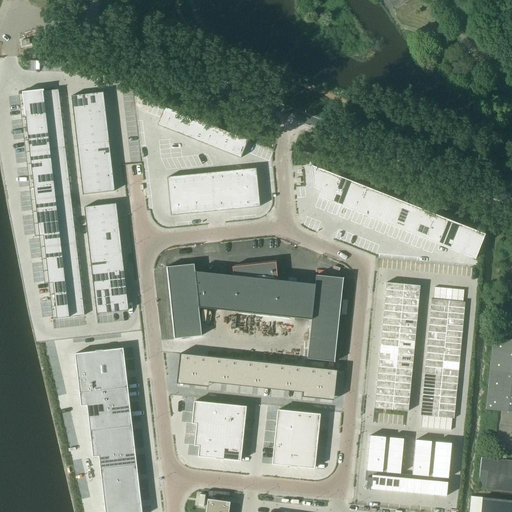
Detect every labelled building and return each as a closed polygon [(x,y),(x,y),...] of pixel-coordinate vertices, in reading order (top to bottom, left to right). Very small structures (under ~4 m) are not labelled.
[(42,90),(18,93),(20,105),(44,103),(43,95),(42,90)] [(59,93),(43,95),(44,103),(60,101),(59,93)] [(87,94),(71,96),(72,107),(88,105),(87,97),(87,94)] [(103,96),(87,97),(88,105),(104,104),(103,96)] [(60,101),(44,103),(45,110),(61,109),(60,101)] [(44,103),(20,105),(21,117),(45,114),(45,110),(44,103)] [(104,104),(88,105),(89,113),(105,112),(104,104)] [(88,105),(72,107),(73,115),(89,113),(88,105)] [(164,108),(157,126),(166,129),(173,111),(164,108)] [(61,109),(45,110),(45,114),(46,118),(61,117),(61,109)] [(173,111),(166,129),(174,132),(181,114),(173,111)] [(105,112),(89,113),(90,121),(106,119),(105,112)] [(89,113),(73,115),(74,123),(90,121),(89,113)] [(45,114),(21,117),(23,129),(46,126),(46,118),(45,114)] [(181,114),(174,132),(182,135),(189,118),(181,114)] [(61,117),(46,118),(46,126),(62,125),(61,117)] [(189,118),(182,135),(190,139),(198,121),(189,118)] [(106,119),(90,121),(91,129),(107,127),(106,119)] [(90,121),(74,123),(75,131),(91,129),(90,121)] [(198,121),(190,139),(199,142),(206,124),(198,121)] [(206,124),(199,142),(207,145),(214,127),(206,124)] [(62,125),(46,126),(47,134),(63,132),(62,125)] [(46,126),(23,129),(24,141),(48,138),(47,134),(46,126)] [(107,127),(91,129),(92,137),(108,135),(107,127)] [(214,127),(207,145),(215,149),(222,131),(214,127)] [(91,129),(75,131),(76,139),(92,137),(91,129)] [(222,131),(215,149),(223,152),(231,134),(222,131)] [(63,132),(47,134),(48,138),(48,142),(64,140),(63,132)] [(231,134),(223,152),(232,155),(239,137),(231,134)] [(108,135),(92,137),(93,145),(109,143),(108,135)] [(92,137),(76,139),(77,147),(93,145),(92,137)] [(239,137),(232,155),(240,158),(247,141),(239,137)] [(48,138),(24,141),(25,153),(49,150),(48,142),(48,138)] [(64,140),(48,142),(49,150),(65,148),(64,140)] [(109,143),(93,145),(94,153),(110,151),(109,143)] [(93,145),(77,147),(78,155),(94,153),(93,145)] [(65,148),(49,150),(50,158),(66,156),(65,148)] [(49,150),(25,153),(27,165),(51,162),(50,158),(49,150)] [(110,151),(94,153),(95,161),(111,159),(110,151)] [(94,153),(78,155),(79,163),(95,161),(94,153)] [(66,156),(50,158),(51,162),(51,166),(67,164),(66,156)] [(111,159),(95,161),(96,169),(112,167),(111,159)] [(95,161),(79,163),(80,171),(96,169),(95,161)] [(51,162),(27,165),(28,177),(52,174),(51,166),(51,162)] [(67,164),(51,166),(52,174),(68,172),(67,164)] [(328,173),(311,166),(313,187),(321,190),(328,173)] [(112,167),(96,169),(97,177),(113,175),(112,167)] [(255,168),(246,169),(248,188),(257,188),(255,168)] [(96,169),(80,171),(81,179),(97,177),(96,169)] [(246,169),(238,170),(240,189),(248,188),(246,169)] [(238,170),(229,171),(231,190),(240,189),(238,170)] [(229,171),(220,172),(222,191),(231,190),(229,171)] [(68,172),(52,174),(53,182),(69,180),(68,172)] [(220,172),(211,173),(213,192),(222,191),(220,172)] [(211,173),(202,174),(204,193),(213,192),(211,173)] [(321,190),(319,197),(331,202),(340,177),(328,173),(321,190)] [(52,174),(28,177),(29,189),(53,186),(53,182),(52,174)] [(202,174),(193,175),(195,194),(204,193),(202,174)] [(113,175),(97,177),(97,185),(113,183),(113,175)] [(185,175),(176,176),(178,195),(186,195),(185,175)] [(193,175),(185,175),(186,195),(195,194),(193,175)] [(176,176),(167,177),(169,196),(178,195),(176,176)] [(97,177),(81,179),(82,187),(97,185),(97,177)] [(340,177),(331,202),(343,207),(352,182),(340,177)] [(69,180),(53,182),(53,186),(54,190),(70,188),(69,180)] [(352,182),(343,207),(355,212),(364,187),(352,182)] [(113,183),(97,185),(98,193),(114,191),(113,183)] [(97,185),(82,187),(82,195),(98,193),(97,185)] [(53,186),(29,189),(31,201),(55,198),(54,190),(53,186)] [(364,187),(355,212),(367,216),(376,192),(364,187)] [(70,188),(54,190),(55,198),(71,196),(70,188)] [(248,188),(240,189),(241,208),(250,208),(248,188)] [(257,188),(248,188),(250,208),(259,207),(257,188)] [(240,189),(231,190),(233,209),(241,208),(240,189)] [(231,190),(222,191),(224,210),(233,209),(231,190)] [(222,191),(213,192),(215,211),(224,210),(222,191)] [(213,192),(204,193),(206,212),(215,211),(213,192)] [(376,192),(367,216),(379,221),(388,196),(376,192)] [(204,193),(195,194),(197,213),(206,212),(204,193)] [(195,194),(186,195),(188,214),(197,213),(195,194)] [(178,195),(169,196),(171,215),(180,215),(178,195)] [(186,195),(178,195),(180,215),(188,214),(186,195)] [(71,196),(55,198),(56,206),(72,204),(71,196)] [(388,196),(379,221),(391,226),(400,201),(388,196)] [(55,198),(31,201),(32,213),(56,210),(56,206),(55,198)] [(400,201),(391,226),(403,231),(412,206),(400,201)] [(72,204),(56,206),(56,210),(57,214),(72,212),(72,204)] [(116,204),(100,206),(101,217),(117,215),(116,204)] [(100,206),(84,207),(85,219),(101,217),(100,206)] [(412,206),(403,231),(415,235),(424,211),(412,206)] [(56,210),(32,213),(33,224),(57,222),(57,214),(56,210)] [(424,211),(415,235),(427,240),(437,215),(424,211)] [(72,212),(57,214),(57,222),(73,220),(72,212)] [(117,215),(101,217),(102,225),(118,223),(117,215)] [(437,215),(427,240),(439,245),(449,220),(437,215)] [(101,217),(85,219),(86,226),(102,225),(101,217)] [(73,220),(57,222),(58,230),(74,228),(73,220)] [(449,220),(439,245),(451,250),(461,225),(449,220)] [(57,222),(33,224),(35,236),(59,234),(58,230),(57,222)] [(118,223),(102,225),(103,233),(119,231),(118,223)] [(102,225),(86,226),(87,234),(103,233),(102,225)] [(461,225),(451,250),(463,254),(473,230),(461,225)] [(74,228),(58,230),(59,234),(59,238),(75,236),(74,228)] [(473,230),(463,254),(475,259),(485,235),(473,230)] [(119,231),(103,233),(104,241),(120,239),(119,231)] [(103,233),(87,234),(88,242),(104,241),(103,233)] [(59,234),(35,236),(35,237),(39,236),(40,248),(60,246),(59,238),(59,234)] [(75,236),(59,238),(60,246),(76,244),(75,236)] [(120,239),(104,241),(105,248),(121,247),(120,239)] [(104,241),(88,242),(89,250),(105,248),(104,241)] [(76,244),(60,246),(61,254),(77,252),(76,244)] [(60,246),(40,248),(42,260),(62,257),(61,254),(60,246)] [(121,247),(105,248),(106,256),(122,255),(121,247)] [(105,248),(89,250),(90,258),(106,256),(105,248)] [(77,252),(61,254),(62,257),(62,261),(78,260),(77,252)] [(122,255),(106,256),(107,264),(123,263),(122,255)] [(106,256),(90,258),(91,266),(107,264),(106,256)] [(62,257),(42,260),(43,272),(63,269),(62,261),(62,257)] [(78,260),(62,261),(63,269),(79,268),(78,260)] [(233,275),(195,271),(195,276),(196,288),(198,300),(199,308),(311,320),(312,311),(313,299),(314,287),(315,284),(277,280),(275,262),(232,267),(233,275)] [(123,263),(107,264),(108,272),(123,270),(123,263)] [(107,264),(91,266),(92,274),(108,272),(107,264)] [(194,264),(166,267),(168,279),(169,291),(170,303),(198,300),(196,288),(195,276),(195,271),(194,264)] [(79,268),(63,269),(64,277),(80,276),(79,268)] [(63,269),(43,272),(44,284),(64,281),(64,277),(63,269)] [(123,270),(108,272),(108,280),(124,278),(123,270)] [(108,272),(92,274),(93,282),(108,280),(108,272)] [(308,347),(307,359),(334,362),(336,350),(337,338),(338,326),(339,314),(341,302),(342,290),(343,278),(316,275),(315,284),(314,287),(313,299),(312,311),(311,320),(310,323),(309,335),(308,347)] [(80,276),(64,277),(64,281),(65,285),(81,283),(80,276)] [(124,278),(108,280),(109,288),(125,286),(124,278)] [(108,280),(93,282),(93,290),(109,288),(108,280)] [(64,281),(44,284),(48,284),(50,295),(66,293),(65,285),(64,281)] [(81,283),(65,285),(66,293),(82,291),(81,283)] [(386,283),(385,290),(403,291),(404,284),(386,283)] [(404,284),(403,291),(419,293),(420,286),(404,284)] [(125,286),(109,288),(110,296),(126,294),(125,286)] [(109,288),(93,290),(94,298),(110,296),(109,288)] [(385,290),(384,297),(402,298),(403,291),(385,290)] [(82,291),(66,293),(67,301),(83,299),(82,291)] [(403,291),(402,298),(418,300),(419,293),(403,291)] [(66,293),(50,295),(51,307),(67,305),(67,301),(66,293)] [(126,294),(110,296),(111,304),(127,302),(126,294)] [(110,296),(94,298),(95,306),(111,304),(110,296)] [(384,297),(384,304),(402,305),(402,298),(384,297)] [(402,298),(402,305),(418,307),(418,300),(402,298)] [(83,299),(67,301),(67,305),(68,309),(83,307),(83,299)] [(198,300),(170,303),(171,315),(172,327),(174,339),(201,336),(200,324),(199,312),(199,308),(198,300)] [(127,302),(111,304),(112,312),(128,310),(127,302)] [(111,304),(95,306),(96,314),(112,312),(111,304)] [(384,304),(383,311),(401,312),(402,305),(384,304)] [(67,305),(51,307),(52,319),(68,317),(68,309),(67,305)] [(402,305),(401,312),(417,314),(418,307),(402,305)] [(509,308),(497,306),(495,319),(496,319),(496,318),(508,319),(508,320),(509,320),(510,307),(509,307),(509,308)] [(83,307),(68,309),(68,317),(84,315),(83,307)] [(383,311),(383,318),(400,319),(401,312),(383,311)] [(430,311),(429,318),(447,320),(447,319),(448,313),(430,311)] [(401,312),(400,319),(416,321),(417,314),(401,312)] [(383,318),(382,325),(400,326),(400,319),(383,318)] [(429,318),(429,325),(446,327),(447,325),(447,320),(429,318)] [(400,319),(400,326),(416,328),(416,321),(400,319)] [(382,325),(381,332),(399,333),(400,326),(382,325)] [(429,325),(428,332),(446,334),(446,331),(446,327),(429,325)] [(400,326),(399,333),(415,335),(416,328),(400,326)] [(381,332),(381,339),(398,340),(399,333),(381,332)] [(428,332),(427,339),(445,341),(446,337),(446,334),(428,332)] [(399,333),(398,340),(414,342),(415,335),(399,333)] [(486,409),(511,411),(511,340),(493,338),(486,409)] [(381,339),(380,346),(398,347),(398,340),(381,339)] [(427,339),(427,346),(445,348),(445,343),(445,341),(427,339)] [(398,340),(398,347),(414,349),(414,342),(398,340)] [(380,346),(379,353),(397,354),(398,347),(380,346)] [(427,346),(426,353),(444,355),(444,349),(445,348),(427,346)] [(398,347),(397,354),(413,356),(414,349),(398,347)] [(102,351),(99,352),(100,364),(124,362),(122,349),(102,351)] [(95,352),(75,354),(76,364),(76,367),(100,364),(99,352),(95,352)] [(379,353),(379,360),(397,361),(397,354),(379,353)] [(426,353),(425,360),(443,361),(444,355),(426,353)] [(177,376),(176,384),(192,386),(195,356),(179,354),(177,376)] [(397,354),(397,361),(412,363),(413,356),(397,354)] [(444,355),(443,361),(459,363),(460,356),(444,355)] [(195,356),(192,386),(208,387),(211,357),(195,356)] [(211,357),(208,387),(209,383),(224,384),(226,359),(211,357)] [(226,359),(224,384),(240,386),(242,361),(226,359)] [(379,360),(378,366),(396,368),(397,361),(379,360)] [(425,360),(425,367),(443,368),(443,361),(425,360)] [(242,361),(240,386),(255,388),(258,362),(242,361)] [(397,361),(396,368),(412,370),(412,363),(397,361)] [(443,361),(443,368),(459,370),(459,363),(443,361)] [(124,362),(100,364),(102,377),(125,375),(125,371),(124,362)] [(258,362),(255,388),(271,389),(274,364),(258,362)] [(100,364),(76,367),(77,370),(78,380),(102,377),(100,364)] [(274,364),(271,389),(287,391),(289,366),(274,364)] [(289,366),(287,391),(302,393),(301,397),(302,397),(305,367),(289,366)] [(378,366),(377,373),(395,375),(396,368),(378,366)] [(305,367),(302,397),(318,399),(321,369),(305,367)] [(425,367),(424,374),(442,375),(443,368),(425,367)] [(396,368),(395,375),(411,377),(412,370),(396,368)] [(443,368),(442,375),(458,377),(459,370),(443,368)] [(321,369),(318,399),(333,401),(334,393),(336,371),(321,369)] [(377,373),(377,380),(395,382),(395,375),(377,373)] [(424,374),(423,381),(441,382),(442,375),(424,374)] [(125,375),(102,377),(103,390),(127,388),(126,378),(125,375)] [(395,375),(395,382),(410,384),(411,377),(395,375)] [(442,375),(441,382),(449,383),(457,384),(458,377),(442,375)] [(102,377),(78,380),(79,390),(79,393),(103,390),(102,377)] [(377,380),(376,387),(394,389),(395,382),(377,380)] [(423,381),(423,388),(441,389),(441,382),(423,381)] [(395,382),(394,389),(410,391),(410,384),(395,382)] [(441,382),(441,389),(457,391),(457,384),(449,383),(441,382)] [(376,387),(375,394),(393,396),(394,389),(376,387)] [(127,388),(103,390),(105,403),(108,403),(128,400),(128,397),(127,388)] [(423,388),(422,395),(440,396),(441,389),(423,388)] [(394,389),(393,396),(409,398),(410,391),(394,389)] [(441,389),(440,396),(456,398),(457,391),(441,389)] [(103,390),(79,393),(80,397),(81,406),(87,405),(105,403),(103,390)] [(375,394),(375,401),(393,403),(393,396),(375,394)] [(422,395),(421,402),(439,403),(440,396),(422,395)] [(393,396),(393,403),(409,405),(409,398),(393,396)] [(440,396),(439,403),(455,405),(456,398),(440,396)] [(128,400),(108,403),(109,416),(130,413),(129,404),(128,400)] [(375,401),(374,408),(392,410),(393,403),(375,401)] [(194,402),(193,413),(227,416),(228,405),(194,402)] [(421,402),(421,409),(439,410),(439,403),(421,402)] [(105,403),(87,405),(88,415),(88,418),(109,416),(108,403),(105,403)] [(393,403),(392,410),(408,412),(409,405),(393,403)] [(439,403),(439,410),(455,412),(455,405),(439,403)] [(228,405),(227,416),(244,418),(246,407),(228,405)] [(421,409),(420,415),(422,416),(428,416),(434,417),(438,417),(439,410),(421,409)] [(277,410),(276,421),(293,423),(294,412),(277,410)] [(439,410),(438,417),(440,417),(446,418),(452,418),(454,419),(455,412),(439,410)] [(294,412),(293,423),(318,426),(320,415),(294,412)] [(130,413),(109,416),(111,429),(131,426),(131,423),(130,413)] [(193,413),(191,424),(196,424),(226,427),(227,416),(193,413)] [(109,416),(88,418),(88,421),(90,431),(111,429),(109,416)] [(227,416),(226,427),(243,429),(244,418),(227,416)] [(276,421),(275,432),(292,434),(293,423),(276,421)] [(293,423),(292,434),(317,436),(318,426),(293,423)] [(196,424),(195,435),(225,438),(226,427),(196,424)] [(131,426),(111,429),(112,442),(133,439),(132,429),(131,426)] [(226,427),(225,438),(242,439),(243,429),(226,427)] [(111,429),(90,431),(91,441),(91,444),(112,442),(111,429)] [(275,432),(274,443),(291,444),(292,434),(275,432)] [(292,434),(291,444),(316,447),(317,436),(292,434)] [(195,435),(194,445),(199,446),(224,448),(225,438),(195,435)] [(369,435),(365,481),(371,481),(370,489),(446,496),(448,480),(442,480),(442,478),(448,478),(452,444),(415,440),(412,475),(400,474),(403,439),(369,435)] [(225,438),(224,448),(241,450),(242,439),(225,438)] [(133,439),(112,442),(113,455),(116,454),(134,452),(134,449),(133,439)] [(112,442),(91,444),(91,447),(93,457),(99,456),(113,455),(112,442)] [(274,443),(273,453),(290,455),(291,444),(274,443)] [(291,444),(290,455),(315,458),(316,447),(291,444)] [(199,446),(198,457),(215,459),(223,459),(224,448),(199,446)] [(224,448),(223,459),(240,461),(241,450),(224,448)] [(134,452),(116,454),(118,467),(136,465),(135,455),(134,452)] [(273,453),(272,464),(289,466),(290,455),(273,453)] [(113,455),(99,456),(100,469),(118,467),(116,454),(113,455)] [(290,455),(289,466),(297,467),(314,469),(315,458),(290,455)] [(511,460),(481,457),(478,488),(511,491),(511,460)] [(136,465),(118,467),(119,480),(137,478),(137,475),(136,465)] [(118,467),(100,469),(101,479),(102,482),(119,480),(118,467)] [(137,478),(119,480),(121,493),(139,491),(138,481),(137,478)] [(119,480),(102,482),(102,485),(103,495),(121,493),(119,480)] [(139,491),(121,493),(122,506),(140,504),(140,501),(139,491)] [(121,493),(103,495),(104,505),(105,508),(122,506),(121,493)] [(511,511),(511,500),(483,497),(481,511),(511,511)] [(207,499),(206,511),(216,511),(228,511),(230,502),(207,499)]
